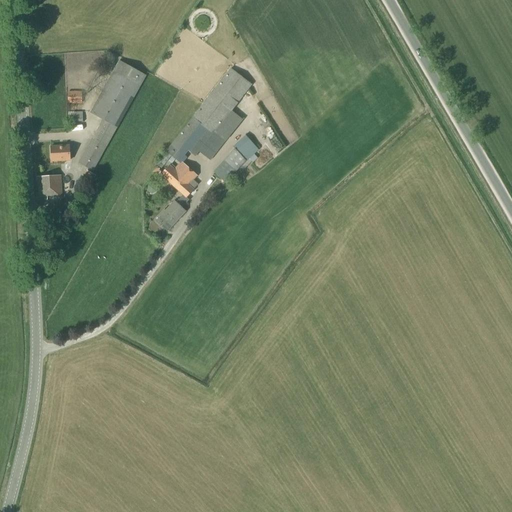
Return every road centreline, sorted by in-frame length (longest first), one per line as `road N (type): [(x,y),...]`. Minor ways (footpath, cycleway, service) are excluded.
road 1 (secondary): [(5,511),(28,416),(36,319),(14,0)]
road 2 (unclassified): [(511,207),(390,0)]
